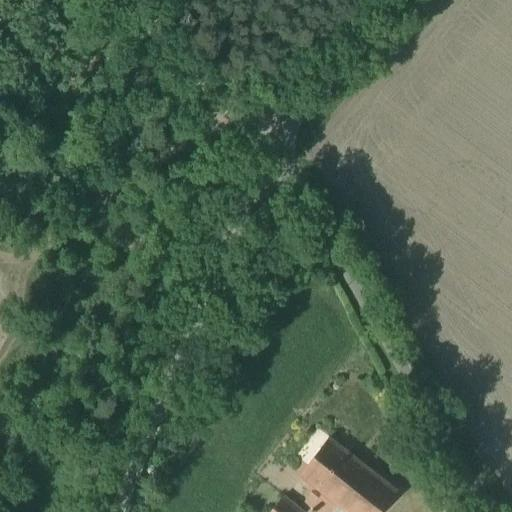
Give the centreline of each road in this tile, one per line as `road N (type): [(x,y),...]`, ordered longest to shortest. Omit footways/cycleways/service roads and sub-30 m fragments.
road 1 (unclassified): [(273,160),(491,511)]
road 2 (unclassified): [(109,511),(273,160)]
road 3 (unclassified): [(273,160),(123,0)]
road 4 (unclassified): [(273,160),(405,0)]
